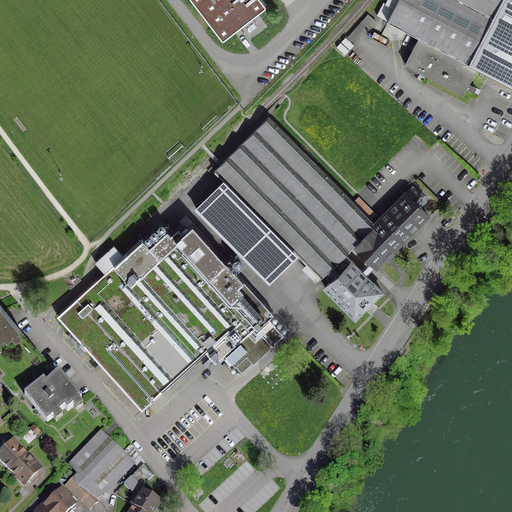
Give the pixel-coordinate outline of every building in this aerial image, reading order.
[(265,5),(261,0),(191,0),(221,38),(265,5)] [(475,88),(468,84),(476,68),(511,86),(511,0),(385,0),(384,3),(382,2),(376,15),(418,38),(404,64),(462,95),(465,89),(472,93),(475,88)] [(354,244),(374,224),(370,219),(375,214),(357,197),(352,202),(267,116),(213,171),(225,183),(218,190),(277,249),(283,242),(320,278),(322,276),(329,282),(324,287),(325,287),(324,288),(354,318),(381,292),(344,254),(354,244)] [(281,252),(277,249),(218,190),(216,187),(188,216),(252,281),(281,252)] [(374,224),(354,244),(376,266),(427,215),(405,193),(374,224)] [(148,246),(141,239),(56,316),(141,409),(205,351),(214,362),(235,343),(245,355),(233,366),(240,373),(271,345),(166,229),(148,246)] [(0,340),(3,338),(5,342),(19,330),(0,306),(0,340)] [(66,411),(80,400),(58,372),(45,383),(42,379),(23,395),(46,423),(64,408),(66,411)] [(33,426),(29,430),(35,436),(39,433),(33,426)] [(76,475),(73,478),(95,501),(133,462),(100,431),(68,464),(76,475)] [(0,461),(9,471),(25,455),(12,442),(8,445),(6,443),(0,449),(0,461)] [(23,485),(27,481),(29,483),(37,475),(35,473),(39,469),(25,455),(9,471),(23,485)] [(152,475),(142,465),(130,477),(135,483),(142,476),(147,481),(152,475)] [(97,502),(95,501),(73,478),(65,486),(89,511),(97,502)] [(60,490),(56,494),(54,492),(45,500),(48,502),(44,506),(43,504),(35,511),(66,511),(74,505),(60,490)] [(130,504),(133,507),(141,511),(153,511),(159,502),(143,492),(137,501),(133,499),(130,504)]
